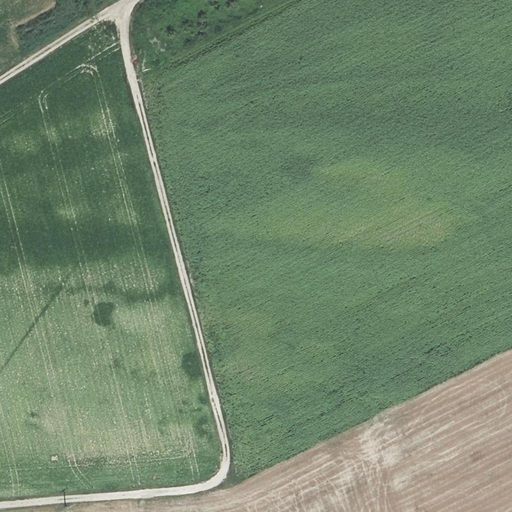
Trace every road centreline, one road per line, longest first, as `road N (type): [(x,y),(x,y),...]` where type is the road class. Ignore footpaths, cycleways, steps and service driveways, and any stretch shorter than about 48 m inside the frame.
road 1 (track): [(115,7),(228,462)]
road 2 (track): [(0,507),(198,490),(228,462)]
road 3 (track): [(0,82),(127,0)]
